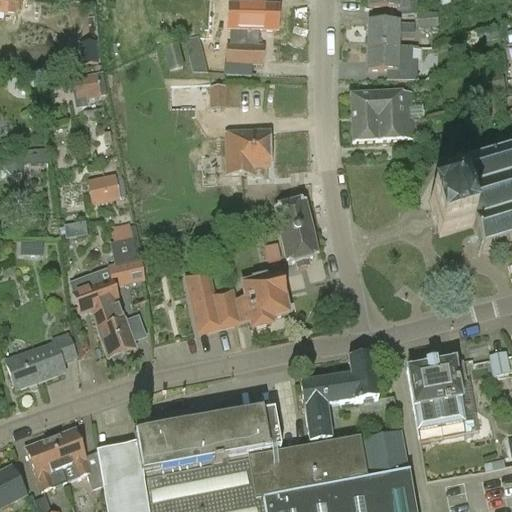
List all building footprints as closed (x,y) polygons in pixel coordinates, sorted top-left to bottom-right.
[(16,0),(0,0),(0,21),(3,22),(4,18),(6,18),(6,16),(15,17),(16,0)] [(409,0),(366,0),(366,11),(409,12),(409,0)] [(226,47),(225,66),(251,67),(261,68),(262,49),(257,49),(258,33),(276,34),(277,9),(246,7),(228,6),(227,33),(229,33),(228,47),(226,47)] [(413,27),(397,27),(366,26),(366,49),(397,50),(397,43),(412,43),(413,27)] [(485,33),(488,42),(503,37),(500,28),(485,33)] [(95,45),(78,47),(81,70),(98,68),(95,45)] [(177,48),(162,52),(167,76),(183,72),(177,48)] [(411,51),(397,50),(366,49),(365,75),(385,75),(385,84),(414,85),(415,65),(411,65),(411,51)] [(500,74),(479,79),(484,100),(505,96),(500,74)] [(95,75),(71,79),(78,112),(87,110),(86,102),(99,100),(95,75)] [(208,112),(225,111),(225,89),(222,89),(222,84),(210,84),(210,89),(207,89),(208,112)] [(421,111),(410,112),(409,96),(349,98),(351,146),(411,144),(411,124),(422,123),(421,111)] [(267,172),(266,137),(225,138),(226,179),(252,178),(252,172),(267,172)] [(22,171),(22,167),(49,167),(48,158),(46,157),(46,153),(25,153),(25,159),(10,159),(4,165),(4,172),(10,177),(17,178),(22,171)] [(511,155),(455,172),(458,183),(462,195),(428,206),(433,222),(438,240),(472,230),(474,236),(476,243),(480,255),(511,245),(511,155)] [(112,180),(87,184),(91,209),(123,203),(123,199),(116,200),(112,180)] [(309,269),(308,263),(316,261),(304,206),(272,214),(285,268),(294,266),(295,272),(309,269)] [(129,233),(111,236),(113,248),(110,248),(113,268),(109,269),(109,271),(113,290),(143,285),(139,265),(135,266),(129,233)] [(90,316),(96,333),(106,363),(109,361),(113,364),(119,362),(120,358),(134,353),(113,291),(113,290),(109,271),(67,285),(79,320),(90,316)] [(244,302),(241,303),(234,304),(232,295),(212,299),(207,276),(185,281),(198,337),(236,328),(249,325),(244,302)] [(244,302),(249,325),(250,333),(270,329),(268,323),(287,319),(283,302),(284,302),(279,276),(237,285),(241,303),(244,302)] [(49,342),(51,347),(3,365),(14,396),(64,378),(61,368),(76,363),(67,336),(49,342)] [(489,378),(506,377),(504,355),(487,357),(489,378)] [(346,363),(348,379),(298,386),(301,413),(303,413),(307,446),(330,443),(325,410),(376,403),(370,359),(346,363)] [(452,366),(405,374),(412,412),(415,433),(416,436),(417,442),(418,442),(437,438),(441,442),(470,437),(473,431),(469,407),(460,408),(456,385),(466,383),(462,364),(452,366)] [(95,457),(102,490),(105,511),(412,511),(407,476),(400,435),(308,450),(279,454),(272,415),(133,439),(135,449),(95,455),(95,457)] [(95,457),(84,462),(73,434),(48,444),(59,474),(70,470),(75,483),(86,479),(91,494),(101,490),(95,457)] [(511,441),(501,444),(505,472),(511,470),(511,441)] [(64,487),(59,474),(48,444),(23,453),(39,496),(64,487)] [(0,476),(0,511),(24,500),(20,490),(10,471),(0,476)]
